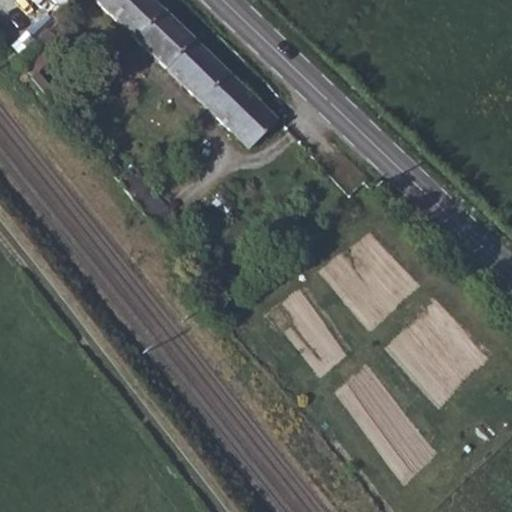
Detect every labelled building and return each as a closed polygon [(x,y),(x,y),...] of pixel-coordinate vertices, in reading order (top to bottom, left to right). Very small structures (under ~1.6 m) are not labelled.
[(276,118),(150,0),(95,0),(248,147),(276,118)] [(60,19),(16,65),(26,78),(38,67),(75,34),(60,19)] [(38,67),(26,78),(44,99),(55,87),(38,67)] [(143,219),(162,202),(134,165),(123,171),(109,154),(96,162),(143,219)] [(143,219),(163,243),(181,225),(162,202),(143,219)]
